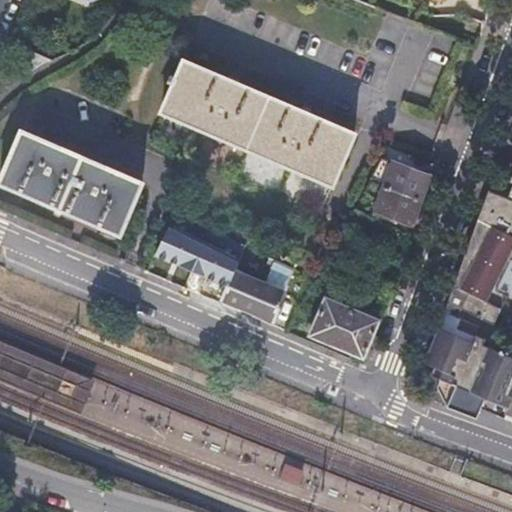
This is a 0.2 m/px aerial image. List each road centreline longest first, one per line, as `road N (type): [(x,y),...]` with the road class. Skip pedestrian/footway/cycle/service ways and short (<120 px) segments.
road 1 (residential): [(0,229),(381,392)]
road 2 (residential): [(381,392),(511,52)]
road 3 (residential): [(0,469),(144,511)]
road 4 (residential): [(511,454),(398,410),(381,392)]
